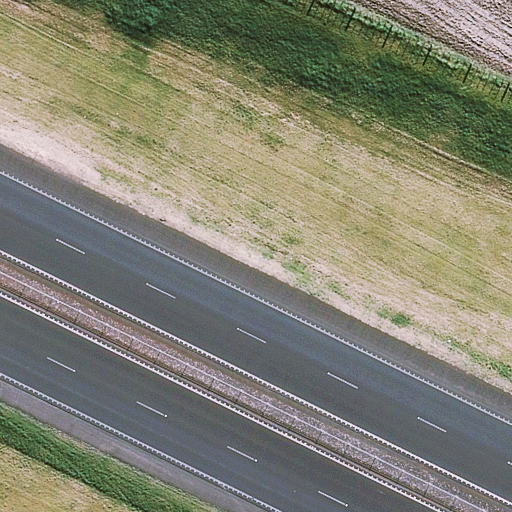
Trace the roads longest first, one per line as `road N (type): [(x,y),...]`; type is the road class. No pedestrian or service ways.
road 1 (motorway): [(0,206),(511,458)]
road 2 (motorway): [(0,42),(511,253)]
road 3 (motorway): [(361,511),(0,333)]
road 4 (motorway): [(158,511),(0,419)]
